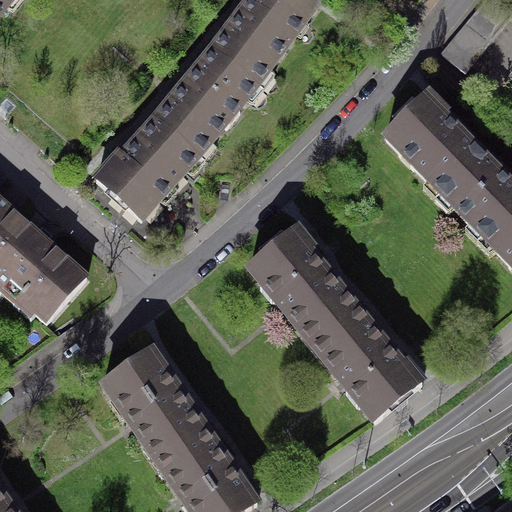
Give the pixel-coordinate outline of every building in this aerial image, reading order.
[(0,0),(0,16),(13,0),(0,0)] [(211,53),(257,89),(317,9),(305,0),(248,0),(247,2),(252,6),(246,13),(244,12),(240,17),(236,23),(238,24),(227,38),(224,36),(211,53)] [(462,32),(485,51),(511,18),(511,14),(494,0),(488,0),(476,15),(462,32)] [(465,75),(485,51),(462,32),(452,44),(442,56),(465,75)] [(179,92),(155,121),(199,160),(223,130),(227,131),(240,115),(238,112),(257,89),(211,53),(187,82),(186,81),(182,86),(177,91),(179,92)] [(460,178),(480,158),(467,144),(468,143),(463,137),(458,132),(456,133),(444,121),(447,118),(428,99),(385,141),(400,156),(399,158),(413,173),(415,171),(442,198),(461,179),(460,178)] [(199,160),(155,121),(154,122),(157,125),(144,139),(143,138),(138,143),(134,148),(135,149),(125,160),(121,156),(96,184),(141,224),(199,160)] [(492,170),(480,158),(460,178),(461,179),(442,198),(483,241),(504,220),(506,222),(511,215),(511,189),(503,181),(504,179),(499,174),(494,169),(492,170)] [(0,248),(22,224),(0,205),(0,248)] [(511,215),(506,222),(504,220),(483,241),(510,268),(509,269),(511,272),(511,215)] [(40,240),(22,224),(0,248),(0,285),(47,327),(87,282),(40,240)] [(312,348),(357,312),(344,296),(343,297),(326,277),(310,257),(313,254),(296,233),(249,271),(263,288),(260,291),(272,306),(276,304),(312,348)] [(370,328),(357,312),(312,348),(348,393),(345,396),(358,411),(362,409),(375,425),(422,387),(405,366),(401,368),(385,349),(369,329),(370,328)] [(155,465),(203,432),(182,400),(183,399),(179,393),(175,387),(173,388),(163,373),(165,373),(152,354),(103,389),(114,405),(115,404),(125,419),(124,419),(155,465)] [(225,463),(203,432),(155,465),(186,510),(188,509),(189,511),(250,511),(257,507),(245,489),(243,490),(233,475),(235,474),(231,468),(227,462),(225,463)] [(0,511),(11,511),(10,509),(6,504),(5,504),(0,497),(0,511)]
